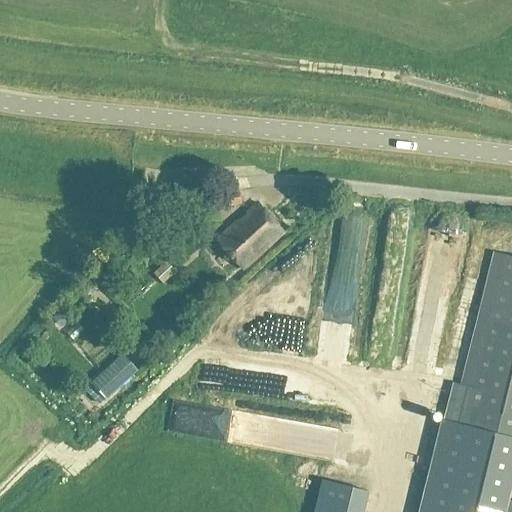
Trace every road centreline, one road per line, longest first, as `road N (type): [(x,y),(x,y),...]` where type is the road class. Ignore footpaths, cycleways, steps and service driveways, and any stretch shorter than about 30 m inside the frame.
road 1 (tertiary): [(511,154),(0,100)]
road 2 (unknown): [(163,0),(160,25),(177,46),(404,75),(511,106)]
